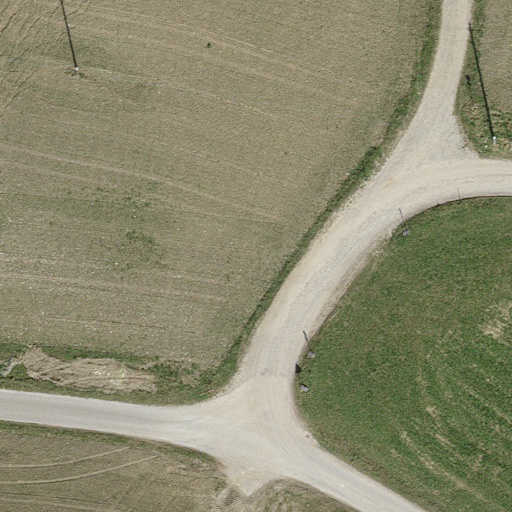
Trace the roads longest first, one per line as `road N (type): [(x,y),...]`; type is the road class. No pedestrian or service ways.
road 1 (track): [(241,430),(329,253),(405,176),(450,57),(452,0)]
road 2 (unclassified): [(396,511),(241,430),(0,417)]
